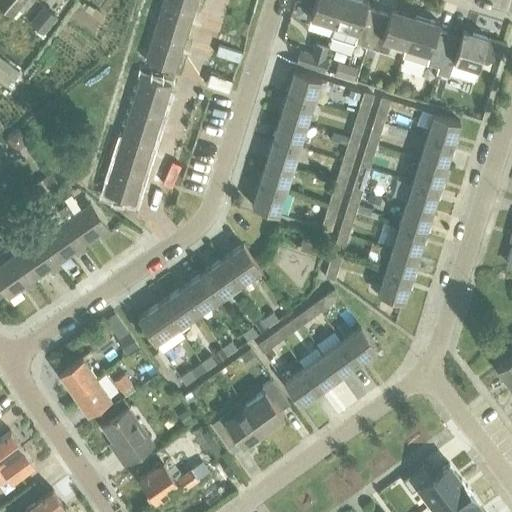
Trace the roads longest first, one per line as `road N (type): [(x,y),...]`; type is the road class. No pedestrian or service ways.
road 1 (residential): [(5,351),(182,239),(204,215),(275,0)]
road 2 (residential): [(429,371),(511,107)]
road 3 (residential): [(232,511),(429,371)]
road 4 (residential): [(113,511),(5,351)]
road 5 (residential): [(511,479),(429,371)]
